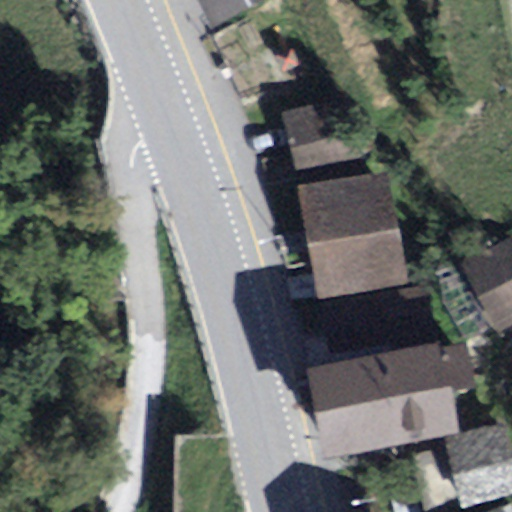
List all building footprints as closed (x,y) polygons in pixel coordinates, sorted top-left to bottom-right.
[(204,0),(215,21),(256,0),(204,0)] [(352,108),(294,115),(301,162),(358,154),(352,108)] [(386,179),(308,190),(322,290),(400,279),(386,179)] [(511,247),(472,267),(499,322),(511,315),(511,247)] [(431,356),(318,379),(334,459),(447,436),(431,356)] [(511,437),(441,450),(451,511),(467,511),(511,504),(511,437)]
